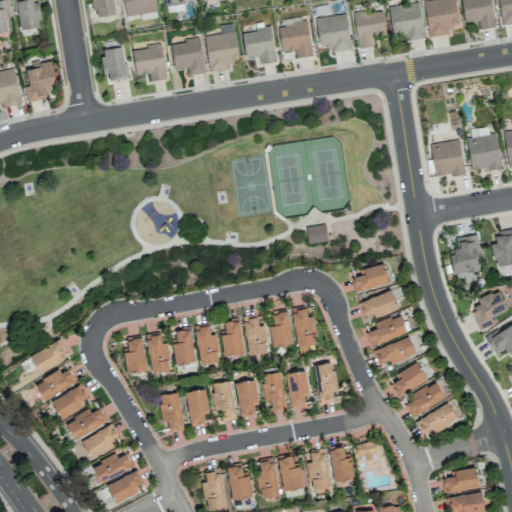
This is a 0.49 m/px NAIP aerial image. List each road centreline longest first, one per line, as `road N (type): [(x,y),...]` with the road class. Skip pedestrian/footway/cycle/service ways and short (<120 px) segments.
road 1 (residential): [(0,138),(511,53)]
road 2 (residential): [(394,72),(433,294),(488,398),(511,465)]
road 3 (residential): [(315,281),(333,297),(369,390),(415,465),(424,511)]
road 4 (residential): [(161,465),(380,409)]
road 5 (residential): [(98,327),(125,311),(315,281)]
road 6 (residential): [(183,511),(93,355),(98,327)]
road 7 (residential): [(85,120),(68,0)]
